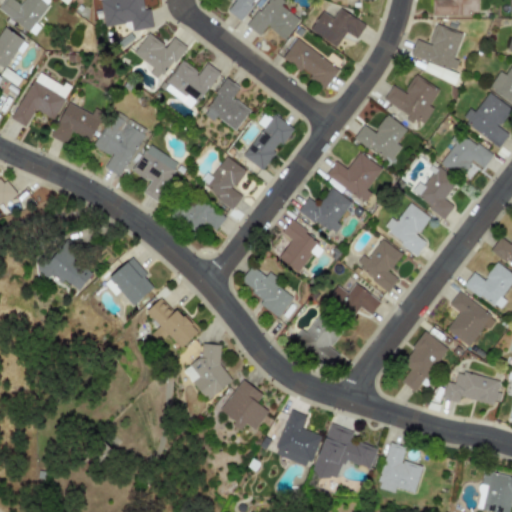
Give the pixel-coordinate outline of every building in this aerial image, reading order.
[(22,0),(19,5),(11,0),(3,0),(0,4),(0,11),(27,32),(46,5),(39,0),(22,0)] [(151,27),(148,9),(142,10),(140,0),(98,0),(102,27),(129,22),(130,31),(151,27)] [(239,20),(253,0),(233,0),(225,11),(239,20)] [(265,0),(246,26),(258,35),(265,26),(283,40),(298,19),(279,5),(282,0),(265,0)] [(430,0),(431,15),(476,15),(476,0),(430,0)] [(308,30),(334,47),(344,32),(355,39),(364,25),(338,8),(331,18),(320,11),(308,30)] [(409,55),(453,70),(457,60),(452,58),(461,33),(433,24),(427,43),(414,39),(409,55)] [(0,66),(3,68),(22,39),(2,27),(0,30),(0,66)] [(130,55),(160,77),(184,46),(172,37),(164,46),(147,33),(130,55)] [(281,59),(308,76),(307,78),(324,89),(337,67),(293,39),(281,59)] [(217,71),(205,62),(198,72),(180,60),(160,88),(191,109),(217,71)] [(498,71),(487,87),(511,104),(511,61),(503,75),(498,71)] [(10,119),(24,126),(33,110),(51,120),(68,89),(36,71),(10,119)] [(381,100),(413,120),(414,119),(421,124),(432,108),(427,105),(437,89),(413,74),(402,91),(391,84),(381,100)] [(248,110),(230,98),(238,87),(225,78),(200,113),(211,121),(214,117),(233,131),(248,110)] [(473,112),(467,108),(459,119),(497,146),(506,134),(496,127),(510,108),(487,92),(473,112)] [(50,137),(64,144),(70,132),(89,141),(99,118),(65,103),(50,137)] [(261,128),(241,155),(260,170),(291,130),(265,110),(255,123),(261,128)] [(117,176),(145,130),(114,111),(92,146),(109,157),(103,167),(117,176)] [(361,125),(352,139),(389,162),(399,146),(395,143),(405,128),(384,114),(373,132),(361,125)] [(453,144),(439,162),(466,182),(477,166),(480,168),(490,156),(457,131),(449,141),(453,144)] [(141,193),(155,201),(177,163),(146,144),(130,171),(148,181),(141,193)] [(334,161),(324,175),(363,202),(370,193),(365,189),(380,168),(357,152),(345,169),(334,161)] [(200,184),(231,208),(241,196),(231,189),(245,171),(224,155),(200,184)] [(442,199),(454,182),(433,167),(412,195),(443,218),(452,206),(442,199)] [(0,203),(13,193),(0,176),(0,203)] [(349,201),(329,187),(316,206),(305,198),(296,211),(331,235),(339,224),(335,222),(349,201)] [(205,222),(211,230),(222,221),(199,191),(172,212),(189,234),(205,222)] [(428,217),(407,202),(394,221),(389,217),(380,229),(415,254),(424,242),(415,236),(428,217)] [(297,274),(319,243),(288,221),(280,233),(289,240),(276,259),(297,274)] [(488,251),(511,267),(511,239),(509,244),(498,237),(488,251)] [(354,268),(387,291),(396,278),(387,272),(400,253),(379,238),(366,258),(362,255),(354,268)] [(38,278),(56,274),(58,287),(89,281),(85,263),(73,266),(70,250),(35,257),(38,278)] [(151,287),(142,277),(145,275),(130,257),(107,278),(131,306),(151,287)] [(463,284),(493,307),(511,281),(511,275),(495,262),(481,279),(472,272),(463,284)] [(291,297),(274,284),(277,279),(267,272),(264,276),(249,266),(238,282),(262,299),(258,304),(276,317),(291,297)] [(335,286),(326,299),(349,316),(357,305),(369,314),(378,301),(353,283),(345,293),(335,286)] [(444,330),(466,347),(482,326),(487,329),(494,319),(456,292),(447,305),(457,312),(444,330)] [(158,326),(150,333),(158,341),(166,334),(179,348),(196,332),(161,295),(144,312),(158,326)] [(328,348),(340,330),(314,313),(305,328),(301,325),(290,341),(330,367),(338,354),(328,348)] [(399,382),(414,392),(445,347),(422,331),(400,363),(408,369),(399,382)] [(212,342),(200,351),(203,354),(181,370),(204,401),(230,381),(216,361),(223,356),(212,342)] [(440,398),(457,402),(458,397),(491,405),(497,380),(455,370),(452,383),(444,381),(440,398)] [(217,411),(240,429),(244,423),(252,430),(266,411),(255,402),(261,394),(241,379),(217,411)] [(272,454),(307,467),(319,436),(300,428),(305,415),(289,409),(272,454)] [(375,449),(349,439),(351,431),(328,423),(310,472),(334,481),(342,460),(367,469),(375,449)] [(375,488),(393,493),(394,488),(413,493),(420,466),(400,460),(404,447),(387,442),(375,488)] [(511,477),(482,471),(474,508),(492,511),(506,511),(511,494),(511,477)]
